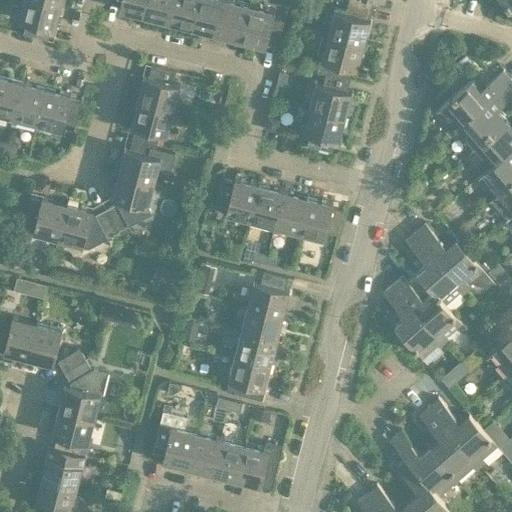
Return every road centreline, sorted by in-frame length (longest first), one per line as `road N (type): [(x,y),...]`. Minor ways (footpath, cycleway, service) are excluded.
road 1 (residential): [(121,32),(258,71),(235,154),(374,192)]
road 2 (tertiary): [(374,192),(350,281),(330,315),(329,375),(318,407)]
road 3 (tertiary): [(420,11),(401,42),(403,75),(374,192)]
road 4 (residential): [(0,502),(32,383),(0,373)]
road 5 (residential): [(149,511),(158,478),(275,511)]
road 6 (residential): [(81,178),(121,32)]
